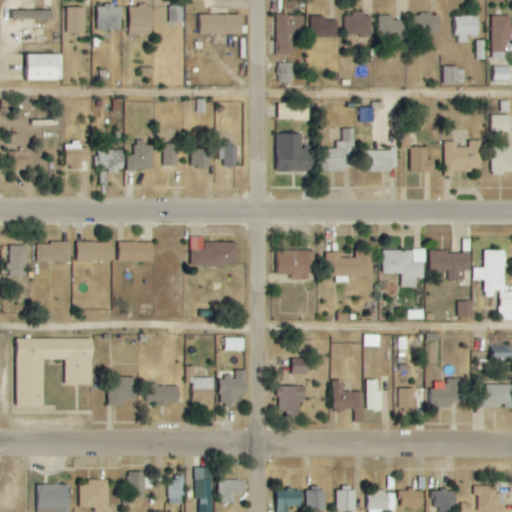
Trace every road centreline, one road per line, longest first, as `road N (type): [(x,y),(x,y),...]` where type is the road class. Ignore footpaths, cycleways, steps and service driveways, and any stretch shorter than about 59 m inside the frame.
road 1 (residential): [(511,445),(0,442)]
road 2 (tertiary): [(511,212),(0,214)]
road 3 (residential): [(253,511),(254,210)]
road 4 (residential): [(254,210),(253,0)]
